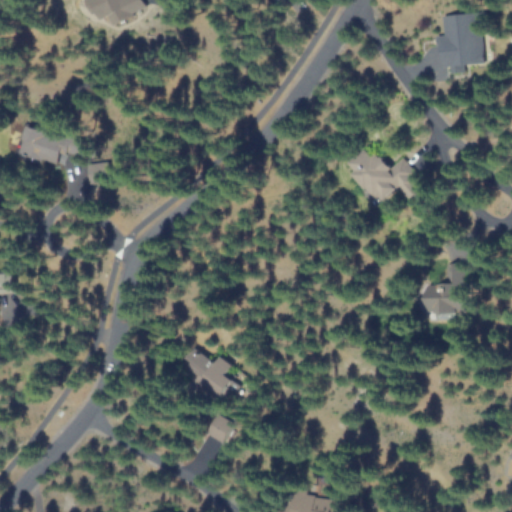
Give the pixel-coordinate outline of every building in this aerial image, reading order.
[(81,22),(86,1),(90,2),(90,0),(52,0),(49,14),(81,22)] [(442,17),(443,38),(439,38),(441,70),(484,67),(481,29),(487,28),(486,13),(442,17)] [(59,160),(65,139),(22,126),(14,154),(42,162),(44,156),(59,160)] [(344,165),(379,205),(397,189),(414,208),(429,195),(399,161),(388,171),(366,146),(344,165)] [(464,266),(445,266),(445,286),(426,286),(427,315),(465,314),(464,266)] [(0,295),(14,294),(12,273),(0,274),(0,295)] [(233,383),(224,376),(232,367),(216,355),(196,382),(220,401),(233,383)] [(233,425),(220,416),(207,434),(221,443),(233,425)] [(340,511),(342,499),(291,494),(289,511),(340,511)]
